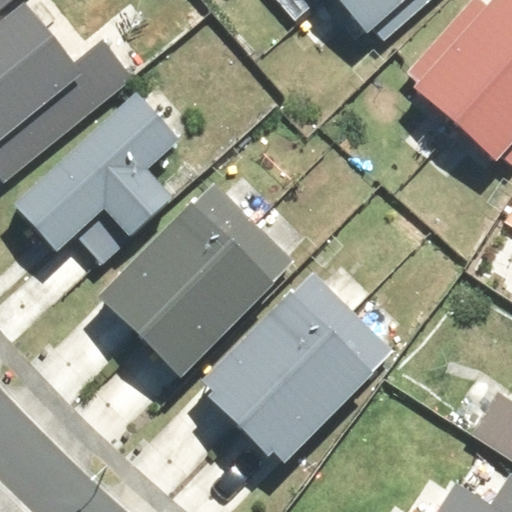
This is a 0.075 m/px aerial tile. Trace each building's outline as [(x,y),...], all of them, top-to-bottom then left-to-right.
[(0,0),(0,23),(31,0),(0,0)] [(337,0),(381,48),(432,0),(337,0)] [(511,174),(511,2),(424,97),(510,176),(511,174)] [(37,13),(0,42),(0,165),(17,186),(142,86),(106,42),(78,65),(37,13)] [(116,221),(144,253),(191,212),(163,181),(193,153),(145,99),(21,208),(69,262),(116,221)] [(307,283),(218,192),(108,300),(197,390),(307,283)] [(321,280),(214,394),(301,474),(407,360),(321,280)] [(511,511),(511,481),(510,481),(493,509),(470,493),(457,511),(511,511)]
